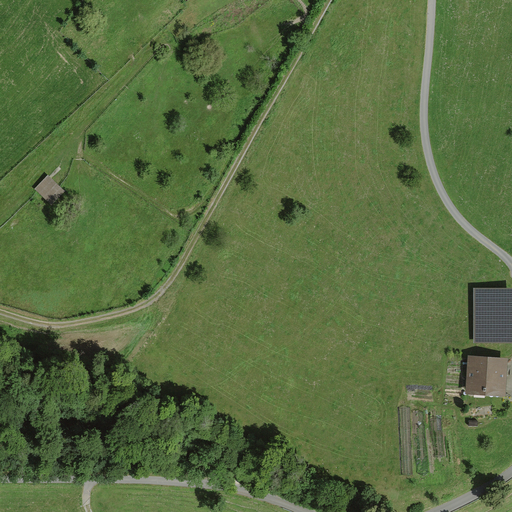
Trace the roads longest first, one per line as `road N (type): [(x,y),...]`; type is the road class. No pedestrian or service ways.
road 1 (track): [(328,0),(161,291),(123,312),(64,324),(0,311)]
road 2 (unclassified): [(0,479),(204,485),(305,511)]
road 3 (unclassified): [(432,0),(423,119),(431,165),(454,212),(511,263)]
